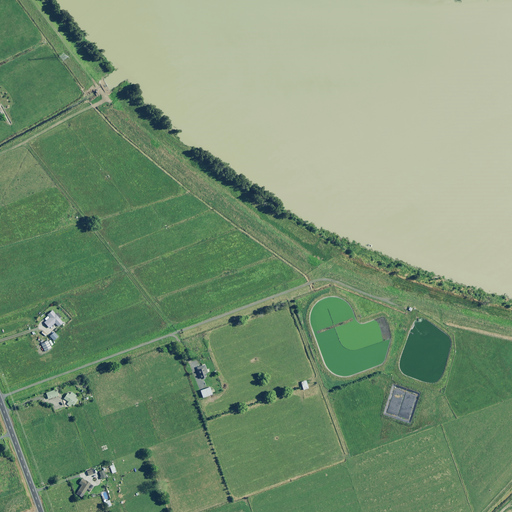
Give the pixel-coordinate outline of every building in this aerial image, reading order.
[(56,315),(52,310),(47,315),(49,318),(44,323),(49,328),(54,323),(58,327),(63,323),(59,319),(61,317),(58,313),(56,315)] [(58,337),(54,332),(49,336),(53,341),(58,337)] [(207,373),(205,365),(196,367),(198,374),(200,379),(206,377),(205,374),(207,373)] [(212,394),(209,387),(200,390),(202,398),(212,394)] [(58,396),(56,390),(45,392),(47,399),(58,396)] [(76,395),(70,392),(69,394),(67,393),(63,399),(67,401),(66,404),(70,406),(71,404),(73,405),(74,402),(75,403),(78,399),(74,397),(76,395)] [(103,469),(97,471),(101,479),(106,477),(103,469)] [(94,486),(81,478),(78,483),(81,485),(78,491),(83,494),(87,489),(88,490),(91,491),(94,486)]
